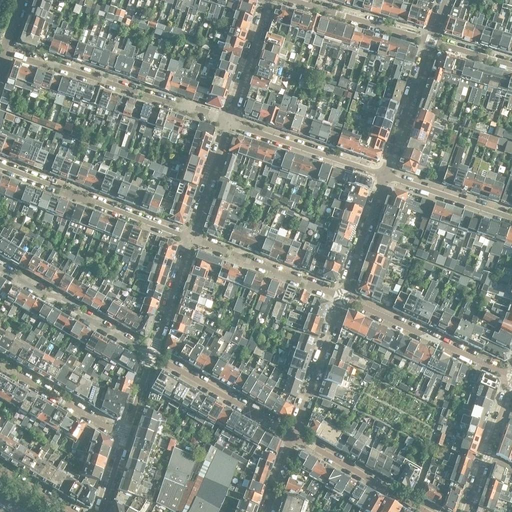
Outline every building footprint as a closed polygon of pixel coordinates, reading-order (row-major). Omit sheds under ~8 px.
[(34,0),(31,9),(48,14),(49,10),(62,15),(63,10),(34,0)] [(34,0),(63,10),(65,5),(57,3),(57,0),(34,0)] [(177,0),(175,10),(179,11),(183,0),(177,0)] [(191,0),(189,9),(192,10),(191,15),(195,16),(196,14),(196,12),(200,1),(200,0),(191,0)] [(200,0),(200,1),(196,12),(205,15),(208,4),(209,0),(200,0)] [(211,22),(217,0),(209,0),(208,4),(211,5),(206,21),(211,22)] [(217,0),(212,20),(216,22),(221,8),(224,9),(225,5),(226,0),(217,0)] [(236,9),(235,12),(252,17),(255,9),(238,4),(227,0),(226,0),(225,5),(236,9)] [(227,0),(238,4),(255,9),(257,3),(255,0),(227,0)] [(354,0),(352,8),(361,10),(363,0),(354,0)] [(363,0),(361,10),(370,13),(373,0),(363,0)] [(379,16),(383,0),(373,0),(370,13),(379,16)] [(383,0),(379,16),(388,18),(393,0),(383,0)] [(393,0),(388,18),(397,21),(403,0),(393,0)] [(403,0),(397,21),(406,24),(411,7),(407,5),(408,0),(403,0)] [(425,27),(430,12),(427,11),(425,11),(427,5),(428,0),(422,0),(422,3),(420,9),(415,26),(422,28),(425,27)] [(411,7),(406,24),(415,26),(420,9),(422,3),(417,1),(415,8),(411,7)] [(444,33),(446,35),(453,38),(459,21),(463,6),(460,5),(459,10),(453,8),(444,33)] [(117,8),(110,6),(108,14),(114,16),(117,8)] [(276,8),(271,23),(276,24),(273,30),(270,29),(269,30),(267,36),(277,39),(280,25),(286,9),(279,7),(276,8)] [(459,21),(453,38),(462,40),(467,25),(467,23),(463,22),(467,10),(462,8),(459,21)] [(31,9),(29,17),(52,25),(53,25),(54,26),(55,21),(47,18),(48,14),(31,9)] [(286,9),(280,25),(279,32),(287,35),(289,28),(294,11),(286,9)] [(294,11),(289,28),(287,35),(285,42),(289,43),(291,36),(292,36),(294,29),(298,31),(303,14),(294,11)] [(222,17),(233,20),(249,25),(252,17),(235,12),(234,16),(223,12),(222,17)] [(485,29),(480,46),(490,49),(495,31),(499,19),(500,15),(495,13),(492,23),(488,22),(486,29),(485,29)] [(303,14),(298,31),(301,32),(299,39),(304,40),(306,33),(311,17),(303,14)] [(476,27),(471,43),(480,46),(485,29),(481,27),(485,16),(480,15),(476,26),(476,27)] [(29,17),(26,25),(47,33),(50,24),(29,17)] [(231,26),(230,29),(247,34),(249,25),(233,20),(222,17),(220,22),(231,26)] [(311,17),(306,33),(303,44),(307,46),(311,34),(315,36),(315,35),(320,20),(315,18),(315,19),(314,19),(314,18),(311,17)] [(467,25),(462,40),(471,43),(476,27),(478,19),(475,18),(474,17),(471,26),(467,25)] [(495,31),(490,49),(499,51),(504,34),(500,33),(504,20),(499,19),(495,31)] [(320,20),(315,35),(319,36),(315,48),(317,48),(315,53),(319,54),(324,38),(329,22),(320,20)] [(329,22),(324,38),(319,54),(323,56),(326,47),(330,48),(332,41),(337,25),(329,22)] [(504,34),(499,51),(508,54),(511,40),(511,23),(508,22),(504,34)] [(50,49),(49,52),(57,55),(63,39),(68,24),(63,23),(58,37),(54,36),(53,39),(50,49)] [(26,25),(23,33),(45,41),(51,43),(53,39),(45,37),(47,33),(26,25)] [(337,25),(332,41),(330,48),(334,50),(332,58),(336,59),(341,43),(346,27),(337,25)] [(346,27),(341,43),(336,59),(340,61),(344,50),(348,51),(349,46),(354,30),(346,27)] [(83,29),(82,33),(73,60),(81,63),(89,42),(92,32),(83,29)] [(227,37),(244,43),(247,34),(230,29),(229,33),(217,29),(216,34),(227,37)] [(63,39),(57,55),(65,57),(72,37),(73,33),(66,30),(63,39)] [(354,30),(349,46),(348,51),(352,52),(347,69),(352,70),(356,56),(358,49),(363,32),(354,30)] [(72,37),(65,57),(73,60),(82,33),(77,32),(75,37),(72,37)] [(363,32),(358,49),(356,56),(365,58),(367,52),(373,35),(363,32)] [(23,33),(20,40),(22,43),(36,48),(38,45),(43,46),(45,41),(23,33)] [(226,42),(225,45),(241,51),(244,43),(227,37),(216,34),(214,38),(226,42)] [(373,35),(367,52),(367,53),(372,54),(368,66),(373,68),(375,61),(376,55),(377,55),(382,38),(373,35)] [(89,42),(81,63),(89,66),(94,49),(98,38),(93,36),(91,43),(89,42)] [(267,36),(264,45),(281,50),(292,53),(293,49),(282,45),(283,41),(277,39),(267,36)] [(94,49),(89,66),(97,68),(102,52),(99,51),(103,40),(99,38),(94,49)] [(390,40),(382,38),(377,55),(376,55),(375,61),(379,62),(377,70),(381,71),(385,58),(390,40)] [(118,57),(112,74),(121,76),(126,60),(132,41),(127,40),(123,52),(120,51),(118,57)] [(390,40),(385,58),(382,69),(387,70),(390,59),(394,60),(399,43),(390,40)] [(102,52),(97,68),(104,71),(110,55),(114,44),(109,42),(105,53),(102,52)] [(114,42),(110,55),(104,71),(112,74),(118,57),(120,51),(117,50),(119,44),(114,42)] [(223,51),(222,54),(238,60),(241,51),(225,45),(225,46),(218,43),(217,46),(219,47),(218,49),(223,51)] [(399,43),(394,60),(403,62),(408,45),(399,43)] [(281,50),(264,45),(261,53),(285,60),(286,57),(287,52),(281,50)] [(408,45),(403,62),(403,63),(400,73),(405,74),(406,71),(410,72),(412,65),(417,50),(416,48),(408,45)] [(149,46),(142,65),(137,82),(144,84),(150,68),(152,61),(149,60),(153,48),(149,46)] [(126,60),(121,76),(128,79),(134,63),(136,57),(133,56),(135,48),(131,47),(126,60)] [(158,71),(152,87),(160,89),(165,73),(163,72),(168,55),(164,53),(158,71)] [(285,60),(261,53),(259,61),(291,71),(293,67),(283,64),(285,60)] [(212,60),(219,62),(236,68),(238,60),(222,54),(220,58),(214,56),(212,60)] [(436,56),(431,71),(435,72),(433,80),(432,84),(438,86),(440,79),(442,74),(447,57),(439,55),(436,56)] [(134,63),(128,79),(137,82),(142,65),(144,60),(136,57),(134,63)] [(447,57),(442,74),(440,79),(449,81),(451,76),(455,59),(447,57)] [(150,68),(144,84),(152,87),(158,71),(162,59),(159,58),(158,61),(153,59),(150,68)] [(174,76),(169,92),(177,95),(182,79),(185,70),(182,69),(185,60),(180,59),(174,76)] [(455,59),(451,76),(449,83),(458,86),(465,62),(455,59)] [(211,69),(216,71),(233,76),(236,68),(219,62),(210,60),(208,64),(212,66),(211,69)] [(259,61),(256,69),(272,75),(280,77),(283,69),(259,61)] [(165,73),(160,89),(169,92),(174,76),(178,64),(174,62),(172,70),(171,69),(169,74),(165,73)] [(182,79),(177,95),(184,98),(196,64),(196,63),(193,62),(189,71),(185,70),(182,79)] [(474,65),(465,62),(458,86),(454,100),(459,102),(463,88),(467,89),(468,87),(474,65)] [(16,63),(14,63),(13,64),(10,71),(7,80),(5,86),(3,91),(4,92),(7,93),(11,94),(14,87),(21,65),(18,63),(16,63)] [(196,64),(184,98),(192,100),(197,87),(198,84),(195,83),(200,66),(196,64)] [(21,65),(14,87),(22,90),(23,88),(24,84),(30,67),(21,65)] [(484,68),(474,65),(468,87),(472,88),(468,103),(472,104),(478,85),(484,68)] [(30,67),(24,84),(23,88),(26,89),(24,95),(29,97),(32,86),(38,70),(30,67)] [(484,68),(478,85),(472,104),(477,106),(482,91),(486,92),(488,88),(493,70),(484,68)] [(256,69),(253,78),(270,83),(278,86),(280,82),(271,79),(272,75),(256,69)] [(38,70),(32,86),(29,97),(37,100),(40,89),(46,73),(38,70)] [(493,70),(488,88),(492,89),(486,109),(491,110),(497,90),(502,73),(493,70)] [(201,75),(213,79),(230,84),(233,76),(216,71),(215,75),(210,73),(209,76),(206,75),(206,73),(202,71),(201,75)] [(46,73),(40,89),(37,100),(44,102),(48,92),(53,75),(46,73)] [(502,73),(497,90),(491,110),(495,112),(500,96),(505,98),(506,93),(507,93),(511,76),(502,73)] [(53,75),(48,92),(46,98),(54,101),(57,95),(62,78),(53,75)] [(212,85),(211,87),(227,92),(230,84),(213,79),(201,75),(200,78),(206,80),(205,83),(212,85)] [(62,78),(57,95),(54,104),(62,106),(65,97),(70,81),(62,78)] [(250,87),(258,90),(266,92),(268,88),(280,92),(282,87),(270,83),(253,78),(250,87)] [(70,81),(65,97),(62,107),(69,110),(73,99),(78,84),(70,81)] [(397,82),(393,93),(401,96),(405,85),(397,82)] [(427,82),(422,97),(430,100),(432,95),(435,96),(438,86),(432,84),(430,83),(427,82)] [(78,84),(73,99),(71,106),(75,107),(73,113),(77,115),(81,103),(86,86),(78,84)] [(322,92),(332,95),(334,88),(324,85),(322,92)] [(86,86),(81,103),(76,116),(81,118),(84,109),(88,110),(95,89),(86,86)] [(196,92),(208,96),(224,101),(227,92),(211,87),(209,91),(197,87),(196,92)] [(250,87),(246,100),(241,114),(243,117),(249,119),(254,103),(258,90),(250,87)] [(394,90),(386,87),(382,100),(390,103),(394,90)] [(332,94),(341,97),(343,91),(334,88),(332,94)] [(102,92),(95,89),(88,110),(91,111),(88,120),(92,122),(96,112),(97,108),(102,92)] [(366,89),(364,95),(373,98),(375,91),(366,89)] [(102,92),(97,108),(96,112),(104,115),(105,110),(111,94),(102,92)] [(206,101),(205,104),(219,109),(222,108),(224,101),(208,96),(196,92),(192,100),(197,102),(198,98),(206,101)] [(262,106),(257,122),(265,124),(270,108),(272,101),(275,95),(270,93),(265,107),(262,106)] [(393,93),(390,103),(398,106),(401,96),(393,93)] [(111,94),(105,110),(104,115),(108,116),(106,121),(110,123),(114,113),(119,97),(111,94)] [(254,103),(249,119),(257,122),(262,106),(265,99),(257,96),(254,103)] [(119,97),(114,113),(110,123),(108,129),(112,130),(114,123),(113,121),(114,119),(116,120),(118,115),(122,116),(127,100),(119,97)] [(279,111),(274,127),(281,130),(287,114),(292,99),(284,97),(279,111)] [(422,97),(417,112),(428,116),(429,115),(432,105),(429,104),(430,100),(422,97)] [(127,100),(122,116),(119,124),(127,127),(130,119),(135,103),(127,100)] [(361,104),(377,109),(395,115),(398,106),(390,103),(381,100),(379,105),(362,100),(361,104)] [(270,108),(265,124),(274,127),(279,111),(275,110),(277,105),(274,104),(275,102),(272,101),(270,108)] [(135,103),(130,119),(125,132),(131,134),(135,120),(138,121),(143,105),(135,103)] [(143,105),(138,121),(142,123),(139,133),(143,134),(146,124),(152,108),(143,105)] [(287,114),(281,130),(290,133),(295,117),(298,108),(290,105),(287,114)] [(376,114),(374,119),(391,125),(395,115),(377,109),(364,105),(362,110),(376,114)] [(295,117),(290,133),(298,135),(305,114),(307,108),(302,106),(298,118),(295,117)] [(152,108),(146,124),(144,131),(152,134),(154,127),(160,111),(152,108)] [(337,108),(330,128),(325,145),(334,148),(336,144),(342,126),(337,125),(342,109),(337,108)] [(322,125),(316,142),(325,145),(330,128),(336,111),(331,109),(326,126),(322,125)] [(433,109),(430,115),(437,118),(440,111),(433,109)] [(312,122),(307,139),(316,142),(322,125),(317,123),(321,112),(316,110),(312,122)] [(160,111),(154,127),(152,134),(160,137),(162,130),(168,114),(160,111)] [(305,114),(298,135),(307,139),(312,122),(315,112),(311,111),(309,115),(305,114)] [(417,112),(414,122),(431,128),(442,132),(443,128),(438,126),(439,125),(432,123),(434,117),(429,115),(428,116),(417,112)] [(15,117),(6,114),(4,120),(13,123),(15,117)] [(168,114),(162,130),(160,137),(168,140),(171,132),(176,116),(168,114)] [(176,116),(171,132),(167,143),(175,145),(179,135),(182,127),(185,119),(176,116)] [(457,125),(458,119),(450,116),(448,122),(457,125)] [(185,119),(182,127),(196,132),(212,137),(214,131),(212,128),(185,119)] [(358,124),(371,128),(388,134),(391,125),(374,119),(372,124),(360,119),(359,120),(358,124)] [(56,125),(47,122),(46,127),(54,130),(55,125),(56,125)] [(414,122),(410,132),(427,137),(432,139),(434,133),(441,136),(442,132),(431,128),(414,122)] [(39,126),(31,123),(29,128),(35,131),(34,133),(36,134),(37,131),(39,126)] [(486,127),(477,124),(475,130),(485,133),(486,127)] [(7,139),(0,155),(8,158),(17,137),(21,127),(16,125),(12,135),(8,134),(7,139)] [(369,133),(368,137),(385,143),(388,134),(371,128),(364,126),(362,131),(369,133)] [(17,137),(8,158),(17,162),(23,145),(19,144),(21,139),(24,129),(21,127),(17,137)] [(194,137),(193,140),(209,146),(212,137),(196,132),(182,127),(179,135),(187,138),(188,135),(194,137)] [(505,130),(496,128),(494,136),(502,138),(505,130)] [(337,146),(336,148),(345,151),(352,132),(345,130),(344,134),(341,133),(337,146)] [(31,149),(25,165),(33,168),(39,152),(36,150),(40,141),(41,137),(39,137),(41,133),(38,132),(35,138),(31,149)] [(352,132),(345,151),(354,155),(361,135),(352,132)] [(410,132),(407,140),(431,149),(434,150),(436,145),(430,143),(432,139),(427,137),(410,132)] [(511,134),(505,132),(503,138),(511,141),(511,139),(511,134)] [(480,133),(476,146),(485,149),(485,148),(489,136),(480,133)] [(23,145),(17,162),(25,165),(31,149),(35,138),(30,136),(26,147),(23,145)] [(70,144),(72,139),(64,136),(62,141),(70,144)] [(229,152),(231,152),(231,153),(237,155),(243,138),(236,136),(234,138),(229,152)] [(489,136),(485,148),(495,151),(497,145),(498,139),(489,136)] [(367,146),(366,148),(382,153),(385,143),(368,137),(367,138),(368,139),(365,145),(367,146)] [(243,138),(237,155),(236,159),(234,165),(232,172),(236,174),(242,156),(245,158),(251,141),(243,138)] [(176,144),(190,149),(206,154),(209,146),(193,140),(192,144),(178,139),(176,144)] [(507,142),(498,139),(497,145),(505,148),(507,142)] [(407,140),(404,150),(421,156),(428,158),(431,149),(407,140)] [(251,141),(245,158),(249,159),(243,176),(248,178),(254,161),(259,144),(251,141)] [(48,155),(42,171),(50,174),(56,158),(52,157),(57,145),(52,143),(51,147),(48,155)] [(259,144),(254,161),(248,178),(253,179),(259,162),(262,163),(263,163),(268,147),(259,144)] [(39,152),(33,168),(42,171),(48,155),(51,147),(46,145),(43,153),(39,152)] [(358,145),(354,155),(376,162),(379,160),(382,153),(366,148),(358,145)] [(120,148),(112,146),(109,154),(114,155),(117,156),(120,148)] [(189,154),(187,157),(204,163),(206,154),(190,149),(183,146),(181,151),(189,154)] [(268,147),(263,163),(266,164),(262,175),(267,177),(271,166),(276,150),(268,147)] [(64,161),(58,177),(66,181),(72,164),(69,163),(72,156),(71,156),(73,150),(69,148),(64,161)] [(56,158),(50,174),(58,177),(64,161),(68,150),(66,149),(63,150),(59,159),(56,158)] [(128,153),(120,150),(118,157),(125,159),(128,153)] [(271,166),(270,166),(269,172),(274,173),(271,182),(275,184),(279,170),(285,153),(276,150),(271,166)] [(404,150),(401,160),(418,165),(429,169),(429,166),(427,166),(428,163),(426,163),(428,158),(421,156),(404,150)] [(136,156),(128,153),(125,159),(125,160),(133,163),(135,158),(136,156)] [(285,153),(279,170),(275,184),(280,185),(284,171),(288,173),(294,156),(285,153)] [(448,167),(442,184),(452,188),(458,170),(463,154),(458,153),(453,168),(448,167)] [(458,170),(452,188),(461,191),(467,173),(462,172),(467,156),(463,154),(458,170)] [(294,186),(303,159),(294,156),(288,173),(293,174),(290,184),(294,186)] [(171,161),(185,166),(201,171),(204,163),(187,157),(186,160),(182,159),(181,161),(171,158),(171,161)] [(220,179),(220,180),(228,182),(234,165),(236,159),(230,157),(228,157),(226,162),(220,179)] [(84,159),(82,164),(75,184),(83,187),(89,171),(91,166),(87,164),(88,160),(84,159)] [(312,162),(303,159),(294,186),(301,188),(302,184),(304,185),(307,179),(312,162)] [(467,173),(461,191),(470,194),(476,176),(481,161),(476,159),(471,174),(467,173)] [(401,160),(398,167),(400,170),(415,175),(418,176),(420,171),(427,174),(429,169),(418,165),(401,160)] [(74,161),(72,164),(66,181),(75,184),(82,164),(74,161)] [(321,165),(312,162),(307,179),(311,180),(308,189),(312,191),(313,189),(315,182),(321,165)] [(442,162),(441,162),(438,172),(443,174),(446,164),(442,162)] [(476,176),(470,194),(479,197),(485,179),(481,178),(485,163),(481,162),(476,176)] [(178,172),(182,173),(199,179),(201,171),(185,166),(175,163),(175,165),(180,166),(178,172)] [(89,171),(83,187),(91,190),(97,174),(100,167),(97,166),(95,165),(94,167),(91,166),(89,171)] [(97,174),(91,190),(100,193),(106,177),(108,172),(104,170),(105,167),(101,165),(97,174)] [(325,185),(330,172),(331,168),(321,165),(315,182),(313,189),(312,191),(310,198),(315,200),(320,184),(325,185)] [(336,180),(351,185),(368,191),(371,183),(370,181),(333,169),(330,178),(336,180)] [(122,183),(116,199),(124,203),(130,186),(127,185),(132,172),(127,170),(122,183)] [(438,172),(434,181),(440,183),(443,174),(438,172)] [(488,172),(485,179),(479,197),(489,200),(494,182),(497,175),(488,172)] [(106,177),(100,193),(108,196),(116,175),(111,173),(109,178),(106,177)] [(116,173),(116,175),(108,196),(116,199),(122,183),(123,178),(119,176),(120,174),(119,174),(116,173)] [(175,180),(179,182),(180,182),(196,187),(199,179),(182,173),(181,177),(177,176),(175,180)] [(489,200),(498,203),(502,191),(504,186),(506,179),(496,176),(494,182),(489,200)] [(2,177),(0,183),(0,197),(1,195),(4,197),(10,181),(2,177)] [(130,186),(124,203),(132,206),(138,189),(141,180),(137,178),(135,183),(132,182),(130,186)] [(138,189),(132,206),(140,209),(148,188),(144,186),(145,184),(143,184),(145,180),(142,179),(138,189)] [(220,180),(216,191),(233,197),(244,201),(246,196),(234,193),(235,189),(235,188),(236,184),(229,182),(228,182),(220,180)] [(10,181),(4,197),(2,202),(6,204),(4,210),(8,211),(13,200),(19,184),(10,181)] [(165,191),(176,195),(192,200),(196,187),(180,182),(177,189),(166,186),(165,191)] [(350,190),(348,194),(365,200),(368,191),(351,185),(344,183),(342,187),(350,190)] [(19,184),(13,200),(8,211),(13,213),(17,202),(21,203),(27,187),(19,184)] [(156,189),(148,212),(156,215),(160,205),(163,196),(164,194),(165,190),(157,186),(156,189)] [(263,189),(255,186),(253,190),(258,194),(258,195),(260,196),(262,191),(263,189)] [(506,186),(504,192),(501,203),(507,205),(510,206),(511,207),(511,188),(509,188),(506,186)] [(27,187),(21,203),(20,206),(24,207),(20,215),(25,217),(29,206),(35,190),(27,187)] [(148,188),(140,209),(148,212),(156,189),(152,187),(151,189),(148,188)] [(256,200),(258,194),(253,190),(250,189),(247,197),(256,200)] [(390,190),(387,198),(404,204),(411,206),(413,201),(406,199),(407,197),(406,197),(408,194),(393,189),(390,190)] [(29,206),(25,217),(30,219),(32,213),(36,215),(38,209),(44,193),(35,190),(29,206)] [(216,191),(213,200),(230,205),(231,202),(243,206),(244,201),(233,197),(216,191)] [(271,194),(262,191),(260,196),(264,199),(268,200),(270,197),(271,194)] [(36,221),(41,223),(46,212),(52,197),(44,193),(38,209),(37,212),(39,213),(36,221)] [(174,199),(173,203),(189,208),(192,200),(176,195),(169,193),(168,197),(174,199)] [(280,197),(271,193),(271,194),(270,197),(279,202),(280,197)] [(337,200),(345,203),(362,209),(365,200),(348,194),(347,199),(338,196),(337,200)] [(258,195),(256,200),(255,201),(262,204),(264,199),(258,195)] [(52,197),(46,212),(42,222),(46,224),(49,217),(53,219),(54,216),(60,200),(52,197)] [(387,198),(384,207),(401,213),(406,215),(408,210),(424,215),(425,211),(411,206),(404,204),(387,198)] [(422,198),(418,208),(419,208),(429,212),(432,204),(432,202),(422,198)] [(272,202),(268,200),(264,199),(262,204),(270,208),(272,202)] [(60,200),(54,216),(53,218),(56,219),(55,224),(59,225),(68,203),(60,200)] [(213,200),(211,208),(227,213),(238,217),(240,213),(229,209),(230,205),(213,200)] [(331,208),(341,212),(359,218),(362,209),(345,203),(334,200),(331,208)] [(298,205),(289,201),(287,206),(287,207),(295,210),(298,205)] [(281,207),(272,202),(270,208),(279,212),(281,207)] [(68,203),(59,225),(59,226),(64,228),(67,221),(70,222),(76,206),(68,203)] [(165,209),(170,211),(186,217),(189,208),(173,203),(171,207),(166,205),(165,207),(165,209)] [(435,203),(430,220),(428,225),(432,226),(426,243),(431,245),(439,223),(445,206),(435,203)] [(160,205),(156,215),(162,217),(163,214),(165,207),(160,205)] [(323,215),(324,211),(326,207),(320,205),(317,213),(318,214),(323,215)] [(76,206),(70,222),(68,227),(73,229),(72,233),(75,234),(79,225),(85,209),(76,206)] [(445,206),(439,223),(437,229),(446,233),(454,209),(445,206)] [(384,207),(381,216),(398,223),(404,225),(406,220),(400,218),(401,213),(384,207)] [(211,208),(208,215),(225,221),(227,213),(211,208)] [(85,209),(79,225),(75,234),(80,236),(81,234),(84,235),(93,213),(85,209)] [(168,216),(167,219),(167,220),(182,225),(182,226),(184,225),(184,224),(186,217),(170,211),(165,209),(163,214),(168,216)] [(331,219),(338,221),(356,227),(359,218),(341,212),(334,209),(331,219)] [(454,209),(448,226),(446,233),(455,235),(457,229),(463,212),(454,209)] [(463,212),(457,229),(452,244),(457,246),(459,240),(463,241),(467,232),(473,215),(463,212)] [(101,216),(93,213),(84,235),(92,238),(101,216)] [(223,225),(225,221),(208,215),(205,224),(222,229),(232,233),(234,226),(235,227),(235,225),(230,223),(229,227),(223,225)] [(473,215),(467,232),(471,234),(466,248),(471,250),(471,249),(476,235),(482,219),(473,215)] [(109,219),(101,216),(92,238),(101,241),(109,219)] [(381,216),(377,226),(395,232),(396,227),(403,229),(404,225),(398,223),(381,216)] [(11,227),(13,223),(6,219),(4,223),(11,227)] [(117,222),(109,219),(101,241),(109,244),(111,238),(117,222)] [(352,236),(356,227),(338,221),(331,219),(329,225),(325,227),(324,230),(333,235),(334,236),(342,240),(342,241),(349,245),(352,236)] [(482,219),(476,235),(471,249),(475,250),(480,237),(485,239),(491,222),(482,219)] [(302,220),(299,225),(306,228),(309,223),(302,220)] [(117,222),(111,238),(109,244),(113,246),(111,251),(115,253),(115,252),(117,247),(125,225),(117,222)] [(232,233),(228,243),(237,246),(245,225),(245,223),(243,222),(242,224),(240,223),(238,228),(235,227),(234,226),(232,233)] [(491,222),(485,239),(489,240),(485,252),(489,254),(494,241),(500,225),(491,222)] [(251,233),(245,250),(252,252),(259,236),(263,225),(258,223),(255,230),(253,229),(251,233)] [(316,227),(317,226),(309,223),(306,228),(307,228),(314,232),(316,227)] [(222,229),(205,224),(205,226),(203,232),(204,233),(204,234),(219,239),(220,236),(220,235),(226,237),(226,238),(225,241),(228,243),(232,233),(222,229)] [(125,225),(117,247),(119,248),(119,246),(125,249),(127,244),(133,228),(125,225)] [(245,225),(237,246),(245,250),(251,233),(247,231),(249,227),(245,225)] [(500,225),(494,241),(489,254),(498,257),(504,242),(509,228),(500,225)] [(259,236),(252,252),(260,255),(266,239),(270,229),(262,226),(259,236)] [(377,226),(374,235),(391,241),(404,245),(405,241),(393,236),(395,232),(377,226)] [(279,231),(271,227),(260,255),(268,258),(279,231)] [(323,230),(316,227),(314,232),(314,233),(321,236),(323,230)] [(9,228),(5,235),(0,243),(0,255),(2,257),(10,244),(6,241),(9,237),(13,230),(9,228)] [(133,228),(127,244),(130,245),(126,258),(130,260),(135,247),(142,231),(133,228)] [(511,228),(509,228),(504,242),(503,246),(510,248),(511,245),(511,242),(511,228)] [(142,231),(135,247),(130,261),(134,263),(137,255),(140,256),(141,257),(142,253),(143,250),(148,237),(149,234),(142,231)] [(277,235),(268,258),(276,261),(282,245),(285,238),(277,235)] [(374,235),(371,245),(388,251),(404,256),(408,257),(410,253),(390,246),(391,241),(374,235)] [(319,240),(331,245),(347,250),(349,245),(342,241),(342,240),(334,236),(333,241),(321,236),(319,240)] [(24,237),(10,261),(18,266),(26,253),(22,250),(26,244),(30,246),(32,242),(24,237)] [(154,247),(158,248),(174,253),(177,246),(176,244),(157,237),(154,247)] [(282,245),(276,261),(283,264),(290,248),(292,241),(285,238),(282,245)] [(12,240),(10,244),(2,257),(10,261),(20,244),(12,240)] [(317,248),(329,252),(345,258),(347,250),(331,245),(319,240),(318,244),(319,244),(317,248)] [(290,248),(283,264),(292,267),(298,251),(300,244),(292,241),(290,248)] [(26,253),(18,266),(26,270),(33,257),(41,244),(37,242),(29,255),(26,253)] [(298,251),(292,267),(300,270),(305,254),(309,246),(309,245),(305,243),(301,252),(298,251)] [(33,257),(26,270),(34,275),(42,262),(37,259),(45,246),(41,244),(33,257)] [(371,245),(367,254),(385,260),(387,255),(403,260),(404,256),(388,251),(371,245)] [(156,253),(155,257),(172,262),(174,253),(158,248),(151,246),(149,251),(156,253)] [(305,254),(300,270),(308,273),(309,271),(311,263),(314,256),(314,255),(315,253),(315,252),(316,249),(309,246),(305,254)] [(327,258),(326,261),(342,267),(345,258),(329,252),(317,248),(315,252),(315,253),(327,258)] [(66,258),(68,251),(62,249),(59,255),(66,258)] [(42,262),(34,275),(42,280),(49,266),(57,253),(53,251),(45,264),(42,262)] [(428,255),(417,251),(415,257),(426,261),(426,260),(428,255)] [(438,254),(429,251),(428,255),(426,260),(435,264),(438,255),(438,254)] [(193,261),(216,268),(220,270),(223,262),(198,252),(196,253),(193,261)] [(367,254),(364,263),(382,269),(396,274),(397,270),(383,265),(385,260),(367,254)] [(443,257),(438,255),(435,264),(444,267),(446,261),(447,258),(443,257)] [(84,260),(76,256),(73,263),(81,267),(84,260)] [(169,271),(172,262),(155,257),(152,265),(169,271)] [(423,262),(414,259),(411,266),(420,270),(423,262)] [(57,271),(50,284),(57,289),(65,276),(73,262),(69,260),(61,273),(57,271)] [(151,269),(149,273),(166,279),(169,271),(152,265),(139,261),(137,265),(151,269)] [(193,261),(191,268),(207,273),(207,274),(208,274),(208,271),(213,272),(214,270),(216,270),(216,268),(193,261)] [(326,261),(323,269),(339,275),(342,267),(326,261)] [(452,270),(454,264),(446,261),(444,267),(452,270)] [(49,266),(42,280),(50,284),(57,271),(60,266),(52,262),(49,266)] [(223,262),(220,270),(217,279),(215,285),(220,287),(222,281),(226,282),(232,266),(223,262)] [(364,263),(361,272),(383,280),(386,271),(382,269),(364,263)] [(433,267),(424,263),(422,267),(431,271),(433,267)] [(65,276),(57,289),(65,293),(73,280),(70,278),(77,267),(72,264),(65,276)] [(455,265),(452,271),(461,275),(464,269),(455,265)] [(96,275),(99,268),(94,266),(90,272),(96,275)] [(232,266),(226,282),(229,283),(223,297),(228,299),(229,297),(234,285),(240,269),(232,266)] [(462,275),(471,279),(473,273),(474,270),(466,267),(462,275)] [(188,276),(205,281),(212,284),(213,280),(210,279),(211,278),(206,277),(207,274),(207,273),(191,268),(188,276)] [(240,269),(234,285),(229,297),(232,298),(235,293),(238,287),(242,288),(248,272),(240,269)] [(321,275),(320,277),(320,278),(334,283),(336,282),(339,275),(323,269),(321,275)] [(511,271),(511,272),(503,269),(501,274),(510,277),(511,277),(511,271)] [(73,280),(65,293),(74,298),(81,285),(88,272),(84,270),(77,282),(73,280)] [(451,274),(443,270),(440,276),(448,280),(451,274)] [(81,285),(74,298),(81,302),(89,289),(91,285),(87,283),(92,274),(88,272),(81,285)] [(248,272),(242,288),(244,289),(241,299),(246,301),(250,291),(256,275),(248,272)] [(361,272),(358,282),(375,288),(380,289),(382,290),(382,289),(389,292),(390,288),(381,285),(383,280),(361,272)] [(483,275),(480,283),(488,286),(491,279),(492,275),(484,272),(483,275)] [(149,273),(148,277),(149,278),(140,275),(138,280),(148,283),(163,288),(166,279),(149,273)] [(460,277),(451,273),(448,280),(457,284),(460,277)] [(482,276),(473,273),(471,279),(480,283),(482,276)] [(256,275),(250,291),(246,300),(250,301),(254,293),(258,295),(264,278),(256,275)] [(188,276),(186,284),(202,289),(203,286),(214,290),(215,285),(205,281),(188,276)] [(97,311),(105,298),(100,296),(107,284),(110,286),(111,287),(112,285),(111,285),(113,281),(106,277),(103,283),(99,290),(97,294),(89,307),(97,311)] [(466,286),(469,281),(461,277),(458,282),(466,286)] [(264,278),(258,295),(260,296),(258,302),(255,310),(260,311),(263,304),(263,302),(264,302),(272,281),(264,278)] [(272,281),(264,302),(259,312),(264,313),(268,304),(270,299),(273,300),(280,284),(272,281)] [(417,302),(409,318),(418,322),(426,306),(433,290),(436,284),(431,281),(424,298),(420,296),(417,302)] [(5,282),(0,291),(0,300),(2,298),(6,300),(13,286),(5,282)] [(143,289),(146,291),(161,295),(163,288),(148,283),(145,282),(143,289)] [(358,282),(356,287),(355,291),(355,293),(379,303),(382,295),(373,292),(374,292),(375,288),(358,282)] [(186,284),(183,291),(200,297),(210,300),(211,296),(201,293),(202,289),(186,284)] [(280,284),(273,300),(276,301),(271,316),(275,318),(281,303),(287,287),(280,284)] [(488,287),(483,284),(480,291),(486,293),(488,287)] [(89,289),(81,302),(89,307),(97,294),(99,290),(91,285),(89,289)] [(13,286),(6,300),(3,304),(11,308),(14,305),(21,291),(13,286)] [(145,295),(144,298),(158,303),(161,295),(146,291),(133,286),(131,290),(145,295)] [(287,287),(281,303),(275,318),(275,320),(279,322),(286,305),(290,306),(291,305),(296,290),(287,287)] [(488,288),(487,292),(510,301),(509,304),(511,305),(511,295),(511,296),(505,293),(497,290),(496,291),(488,288)] [(393,307),(392,310),(401,314),(411,291),(407,289),(404,295),(400,293),(393,307)] [(296,290),(291,305),(296,307),(295,310),(300,312),(303,305),(305,306),(308,295),(296,290)] [(433,290),(426,306),(418,322),(427,326),(434,310),(437,305),(432,303),(437,292),(433,290)] [(21,291),(14,305),(7,317),(11,319),(18,307),(22,309),(29,296),(21,291)] [(183,291),(181,299),(197,305),(204,307),(205,303),(211,304),(212,301),(200,297),(183,291)] [(411,291),(401,314),(409,318),(420,295),(411,291)] [(113,303),(115,299),(116,297),(108,292),(105,298),(97,311),(105,316),(113,303)] [(29,296),(22,309),(26,312),(21,319),(25,322),(29,314),(37,300),(29,296)] [(125,300),(142,305),(156,310),(158,303),(144,298),(143,302),(127,296),(125,300)] [(300,312),(308,315),(323,320),(329,305),(327,302),(314,297),(311,307),(306,305),(305,306),(303,305),(300,312)] [(490,299),(485,297),(482,304),(487,306),(490,299)] [(113,303),(105,316),(113,320),(120,307),(123,303),(115,299),(113,303)] [(181,299),(178,308),(192,313),(194,313),(204,316),(205,312),(203,312),(204,307),(197,305),(181,299)] [(37,300),(29,314),(30,314),(22,326),(30,331),(32,328),(28,325),(33,316),(37,318),(39,315),(45,305),(37,300)] [(434,310),(427,326),(435,330),(443,314),(445,309),(447,305),(449,302),(445,300),(443,303),(441,307),(437,305),(434,310)] [(140,310),(139,313),(146,315),(154,317),(156,310),(142,305),(129,301),(127,306),(131,308),(131,307),(140,310)] [(120,307),(113,320),(121,325),(128,312),(130,308),(127,306),(123,303),(120,307)] [(492,308),(506,313),(511,314),(511,305),(509,304),(507,309),(493,304),(492,308)] [(39,315),(37,318),(41,320),(37,329),(41,331),(45,323),(53,309),(45,305),(39,315)] [(178,308),(175,315),(190,320),(202,325),(203,325),(215,333),(218,328),(214,325),(216,321),(206,317),(192,313),(178,308)] [(499,319),(503,322),(511,324),(511,314),(506,313),(492,308),(491,310),(496,312),(496,314),(500,316),(499,319)] [(53,309),(45,323),(41,331),(45,333),(49,325),(53,327),(61,314),(53,309)] [(443,314),(435,330),(444,334),(452,318),(454,313),(445,309),(443,314)] [(452,318),(444,334),(453,338),(460,322),(465,311),(461,309),(456,320),(452,318)] [(348,311),(339,334),(342,336),(341,337),(345,339),(346,338),(349,332),(357,315),(350,311),(348,311)] [(460,322),(453,338),(460,341),(467,345),(468,345),(472,334),(474,328),(477,320),(472,317),(470,322),(472,323),(470,326),(466,324),(471,313),(465,311),(460,322)] [(481,311),(477,320),(486,324),(495,329),(497,324),(501,326),(499,331),(511,337),(511,324),(503,322),(499,320),(481,311)] [(128,312),(121,325),(128,329),(136,316),(128,312)] [(289,317),(305,323),(320,329),(323,320),(308,315),(307,318),(290,312),(289,317)] [(61,314),(53,327),(57,330),(50,343),(54,345),(61,332),(69,318),(61,314)] [(146,315),(143,320),(136,333),(144,338),(147,338),(154,317),(146,315)] [(173,323),(195,331),(201,332),(203,325),(192,321),(190,320),(175,315),(173,323)] [(357,315),(349,332),(346,338),(349,339),(346,347),(350,349),(356,336),(364,319),(357,315)] [(136,316),(128,329),(136,333),(143,320),(136,316)] [(304,327),(302,331),(318,337),(320,329),(305,323),(289,317),(287,321),(304,327)] [(69,318),(61,332),(54,345),(57,347),(65,334),(69,336),(77,323),(69,318)] [(364,319),(356,336),(350,349),(354,351),(361,338),(364,339),(372,323),(364,319)] [(474,328),(472,334),(480,338),(485,341),(509,352),(511,342),(511,337),(499,331),(495,329),(493,333),(484,329),(486,324),(477,320),(474,328)] [(77,323),(69,336),(73,339),(66,352),(69,354),(77,341),(85,327),(77,323)] [(170,331),(182,335),(184,336),(184,335),(190,337),(192,332),(195,333),(195,331),(173,323),(170,331)] [(372,323),(364,339),(361,345),(365,347),(361,355),(365,356),(372,343),(380,326),(372,323)] [(380,326),(372,343),(365,356),(369,359),(376,345),(379,347),(387,330),(380,326)] [(85,327),(77,341),(69,354),(73,356),(81,343),(85,345),(93,332),(85,327)] [(6,334),(0,344),(0,353),(6,357),(16,339),(15,339),(10,336),(13,331),(9,329),(6,334)] [(243,334),(238,332),(235,330),(230,341),(238,345),(243,334)] [(387,330),(379,347),(387,350),(395,334),(387,330)] [(182,335),(170,331),(164,348),(165,350),(171,354),(179,341),(182,335)] [(26,345),(16,362),(26,368),(36,351),(34,350),(30,347),(37,335),(32,332),(25,344),(26,345)] [(222,336),(222,337),(220,339),(228,344),(230,341),(233,335),(226,332),(223,337),(222,336)] [(16,339),(6,357),(16,362),(26,345),(25,344),(18,341),(22,336),(18,333),(15,339),(16,339)] [(84,350),(88,352),(78,369),(83,371),(92,355),(102,338),(94,333),(84,350)] [(286,339),(297,343),(313,349),(316,341),(295,334),(295,336),(288,333),(286,339)] [(395,333),(395,334),(387,350),(381,364),(385,366),(391,352),(395,354),(403,337),(395,333)] [(472,334),(468,345),(481,351),(503,362),(506,360),(509,352),(485,341),(480,338),(472,334)] [(179,341),(171,354),(179,358),(186,345),(188,342),(184,340),(186,336),(182,335),(179,341)] [(36,351),(26,368),(36,374),(46,356),(44,355),(38,352),(45,340),(43,339),(41,337),(34,350),(36,351)] [(403,337),(395,354),(393,358),(400,362),(403,357),(411,340),(403,337)] [(83,371),(87,373),(96,357),(100,359),(110,342),(102,338),(92,355),(83,371)] [(196,346),(186,362),(194,367),(203,350),(204,348),(200,346),(204,340),(201,338),(196,346)] [(203,350),(194,367),(201,371),(219,340),(215,338),(207,352),(203,350)] [(241,338),(238,345),(246,348),(249,341),(241,338)] [(290,350),(295,351),(310,357),(313,349),(297,343),(288,340),(286,345),(291,346),(290,350)] [(411,340),(403,357),(396,371),(400,373),(407,359),(410,361),(418,344),(411,340)] [(253,352),(256,346),(256,344),(249,341),(246,348),(245,349),(253,352)] [(110,342),(100,359),(98,363),(105,368),(108,364),(118,347),(110,342)] [(186,345),(179,358),(186,362),(196,346),(188,342),(186,345)] [(217,343),(201,371),(210,376),(220,360),(221,358),(215,355),(221,345),(217,343)] [(220,360),(210,376),(217,380),(227,364),(231,356),(237,345),(234,343),(222,361),(220,360)] [(336,344),(333,352),(366,367),(367,365),(358,361),(359,359),(351,355),(353,352),(339,345),(339,346),(336,344)] [(418,344),(410,361),(407,367),(411,369),(411,371),(415,372),(418,365),(426,348),(418,344)] [(263,350),(256,346),(253,352),(252,354),(260,358),(263,350)] [(118,347),(108,364),(102,374),(106,376),(112,366),(116,368),(117,365),(125,351),(118,347)] [(426,348),(418,365),(415,372),(414,375),(418,376),(422,367),(426,368),(427,367),(434,351),(426,348)] [(55,362),(45,379),(54,384),(64,368),(64,367),(57,363),(64,351),(60,349),(53,361),(55,362)] [(46,356),(36,374),(45,379),(55,362),(53,361),(48,357),(51,352),(47,350),(44,355),(46,356)] [(280,356),(292,360),(307,365),(310,357),(295,351),(290,350),(289,354),(282,351),(280,356)] [(125,351),(117,365),(121,367),(116,374),(119,375),(120,373),(121,374),(124,369),(132,355),(125,351)] [(434,351),(427,367),(430,369),(423,385),(426,387),(434,371),(441,355),(434,351)] [(273,355),(267,352),(263,359),(270,362),(273,355)] [(333,352),(331,359),(348,366),(348,364),(364,371),(366,367),(333,352)] [(275,354),(272,361),(272,362),(277,364),(280,355),(275,354)] [(132,355),(124,369),(129,372),(125,377),(133,381),(140,362),(139,359),(132,355)] [(441,355),(434,371),(422,397),(426,399),(436,380),(441,382),(443,376),(450,359),(441,355)] [(64,368),(54,384),(64,390),(73,373),(70,371),(76,360),(70,356),(64,368)] [(227,364),(217,380),(225,385),(234,368),(231,366),(235,358),(231,356),(227,364)] [(284,366),(285,366),(289,368),(305,373),(307,365),(292,360),(287,358),(284,366)] [(331,359),(328,367),(345,373),(352,376),(354,369),(348,366),(331,359)] [(450,359),(443,376),(441,382),(447,384),(444,390),(447,391),(450,385),(452,379),(457,363),(457,362),(450,359)] [(234,368),(225,385),(232,389),(241,373),(246,365),(242,363),(238,370),(234,368)] [(377,371),(379,366),(373,363),(371,368),(376,371),(377,371)] [(452,379),(450,385),(453,387),(455,382),(461,364),(457,363),(452,379)] [(470,368),(461,364),(457,377),(462,379),(465,381),(470,368)] [(281,376),(285,377),(287,378),(301,383),(305,373),(289,368),(285,366),(283,371),(281,376)] [(241,373),(232,389),(240,393),(249,378),(252,372),(254,369),(250,367),(248,370),(244,368),(241,373)] [(328,367),(325,375),(343,381),(350,384),(353,376),(345,373),(328,367)] [(76,368),(73,373),(64,390),(73,395),(83,378),(80,377),(83,371),(78,369),(76,368)] [(167,388),(173,378),(159,371),(157,372),(154,380),(167,388)] [(249,378),(240,393),(247,398),(256,382),(260,376),(252,372),(249,378)] [(477,372),(472,383),(496,392),(498,384),(497,381),(497,380),(477,372)] [(107,383),(109,378),(101,374),(99,379),(107,383)] [(256,382),(247,398),(255,402),(264,387),(270,376),(266,374),(261,382),(257,381),(256,382)] [(83,378),(73,395),(86,403),(92,384),(88,381),(90,378),(85,375),(83,378)] [(325,375),(323,381),(338,386),(345,389),(347,390),(348,388),(349,386),(347,386),(342,384),(343,381),(325,375)] [(370,385),(373,379),(366,375),(363,381),(370,385)] [(0,376),(0,398),(9,381),(0,376)] [(107,383),(116,386),(130,391),(133,382),(118,377),(117,381),(109,378),(107,383)] [(172,401),(182,383),(173,378),(167,388),(163,396),(172,401)] [(277,383),(284,386),(299,391),(301,383),(287,378),(285,381),(279,379),(277,383)] [(94,379),(92,384),(86,403),(95,408),(95,407),(94,407),(100,390),(95,389),(98,381),(94,379)] [(154,380),(148,400),(159,403),(163,396),(167,388),(154,380)] [(9,381),(0,398),(0,403),(2,401),(8,404),(18,387),(9,381)] [(323,381),(320,389),(335,394),(336,390),(342,392),(341,392),(344,393),(345,389),(338,386),(323,381)] [(264,387),(255,402),(263,407),(271,393),(272,391),(274,387),(267,382),(264,387)] [(108,390),(113,392),(127,397),(128,397),(130,391),(116,386),(107,383),(105,386),(109,387),(108,390)] [(190,388),(182,383),(172,401),(169,405),(178,410),(180,406),(190,388)] [(407,386),(400,383),(398,387),(405,391),(407,386)] [(283,390),(282,393),(281,393),(293,398),(293,397),(296,398),(299,391),(284,386),(279,384),(279,386),(277,385),(276,387),(283,390)] [(470,395),(476,397),(492,403),(496,392),(474,384),(470,395)] [(18,387),(8,404),(18,410),(28,392),(18,387)] [(200,394),(190,388),(180,406),(190,411),(192,407),(200,394)] [(320,389),(318,395),(333,401),(334,397),(344,401),(346,397),(335,394),(320,389)] [(98,401),(103,403),(123,410),(128,397),(127,397),(113,392),(108,390),(106,395),(101,393),(98,401)] [(271,393),(263,407),(270,411),(278,398),(282,393),(278,390),(274,395),(271,393)] [(28,392),(18,410),(16,413),(25,418),(27,415),(28,415),(38,398),(28,392)] [(200,394),(192,407),(190,411),(187,415),(189,416),(195,420),(208,398),(200,394)] [(466,405),(472,407),(488,413),(492,403),(476,397),(470,395),(469,395),(466,405)] [(278,398),(270,411),(278,415),(286,402),(289,398),(284,396),(281,400),(278,398)] [(38,398),(28,415),(27,415),(24,420),(28,423),(31,417),(37,421),(47,404),(38,398)] [(208,398),(195,420),(203,424),(207,419),(216,403),(208,398)] [(286,402),(278,415),(286,420),(289,419),(293,407),(295,400),(289,398),(286,402)] [(331,404),(323,400),(321,405),(329,409),(331,404)] [(103,403),(101,411),(117,421),(120,420),(123,410),(103,403)] [(216,403),(207,419),(204,423),(208,426),(211,421),(216,424),(225,408),(216,403)] [(34,426),(37,428),(40,423),(47,426),(57,409),(47,404),(37,421),(34,426)] [(462,409),(470,412),(469,418),(471,418),(485,424),(488,413),(472,407),(464,404),(462,409)] [(225,408),(216,424),(220,426),(214,435),(219,438),(224,429),(233,413),(225,408)] [(44,432),(47,434),(50,428),(57,432),(57,433),(65,419),(67,415),(57,409),(44,432)] [(145,409),(141,420),(159,425),(160,422),(165,424),(166,420),(162,418),(157,415),(145,409)] [(233,413),(224,429),(221,435),(229,440),(233,433),(242,418),(233,413)] [(312,413),(311,417),(306,429),(307,432),(314,436),(321,423),(324,419),(312,413)] [(57,432),(56,434),(50,444),(54,446),(60,437),(62,433),(66,436),(67,433),(72,424),(75,420),(67,415),(65,419),(57,433),(57,432)] [(463,416),(460,423),(482,431),(485,424),(471,418),(471,419),(463,416)] [(242,418),(233,433),(228,442),(233,444),(235,441),(239,443),(242,439),(250,423),(242,418)] [(0,455),(9,440),(8,440),(13,431),(16,425),(14,424),(10,421),(7,420),(0,431),(0,455)] [(65,438),(73,443),(72,443),(73,444),(71,449),(76,450),(79,442),(77,441),(80,436),(86,426),(75,420),(72,424),(67,433),(65,438)] [(141,420),(138,430),(160,437),(164,427),(159,425),(141,420)] [(250,423),(242,439),(239,443),(242,446),(240,450),(244,452),(249,443),(258,427),(250,423)] [(321,423),(314,436),(323,441),(331,427),(321,423)] [(342,433),(334,448),(341,452),(349,437),(357,425),(353,423),(351,427),(347,425),(342,433)] [(460,423),(457,430),(480,438),(482,431),(460,423)] [(349,437),(341,452),(348,456),(356,442),(366,426),(362,424),(357,432),(354,430),(349,437)] [(95,432),(86,426),(80,436),(85,438),(83,442),(91,444),(95,432)] [(505,426),(503,431),(511,435),(511,429),(506,427),(505,426)] [(32,434),(39,438),(43,430),(38,427),(37,428),(36,427),(32,434)] [(258,427),(249,443),(244,452),(249,455),(254,446),(257,448),(259,444),(266,432),(258,427)] [(331,427),(323,441),(334,448),(342,433),(331,427)] [(138,430),(135,440),(157,447),(160,437),(138,430)] [(454,438),(455,438),(477,446),(480,438),(457,430),(454,438)] [(9,440),(0,455),(0,458),(8,463),(18,446),(17,445),(11,442),(17,433),(13,431),(8,440),(9,440)] [(110,450),(112,444),(111,440),(96,431),(96,432),(95,432),(91,444),(110,450)] [(511,435),(503,431),(501,439),(511,444),(511,435)] [(266,432),(259,444),(255,451),(264,453),(267,449),(274,436),(266,432)] [(356,442),(348,456),(356,460),(364,446),(369,437),(370,434),(366,432),(363,436),(364,437),(360,444),(356,442)] [(445,436),(439,434),(438,440),(436,444),(442,446),(445,436)] [(267,449),(277,455),(281,443),(280,440),(274,436),(267,449)] [(364,446),(356,460),(366,466),(371,450),(368,448),(372,438),(369,437),(364,446)] [(196,438),(189,455),(198,458),(204,460),(210,446),(196,438)] [(414,441),(408,438),(405,442),(412,446),(414,441)] [(454,443),(455,444),(455,446),(461,448),(475,453),(477,446),(455,438),(453,443),(454,443)] [(28,451),(18,469),(28,474),(38,457),(31,453),(37,441),(34,439),(30,446),(27,451),(28,451)] [(511,444),(501,439),(498,447),(511,454),(511,444)] [(135,440),(131,451),(154,458),(157,447),(135,440)] [(170,440),(167,449),(173,451),(174,449),(176,442),(170,440)] [(18,446),(8,463),(18,469),(28,451),(27,451),(30,446),(20,441),(17,445),(18,446)] [(85,442),(80,441),(76,450),(82,452),(85,442)] [(371,450),(366,466),(373,470),(378,454),(384,444),(380,441),(374,452),(371,450)] [(107,461),(110,450),(91,444),(88,443),(85,454),(88,455),(107,461)] [(38,457),(28,474),(38,480),(47,465),(47,464),(51,457),(46,454),(50,447),(46,444),(38,457)] [(215,444),(213,448),(221,452),(224,449),(215,444)] [(475,453),(461,448),(455,446),(453,451),(459,453),(458,456),(472,462),(475,453)] [(222,453),(211,447),(204,461),(211,464),(210,467),(233,477),(235,470),(238,462),(230,458),(222,453)] [(511,454),(498,447),(495,455),(511,464),(511,454)] [(385,458),(380,474),(387,478),(393,463),(397,457),(393,455),(395,451),(391,448),(385,458)] [(174,449),(173,451),(171,457),(195,465),(198,458),(189,455),(174,449)] [(224,449),(222,453),(230,458),(232,454),(224,449)] [(131,451),(128,461),(150,468),(154,458),(131,451)] [(260,457),(259,460),(273,465),(276,457),(264,453),(262,453),(255,451),(253,454),(260,457)] [(298,453),(289,480),(294,482),(298,475),(301,470),(309,456),(301,452),(298,453)] [(47,465),(38,480),(48,486),(57,470),(52,467),(58,456),(54,453),(47,465)] [(238,462),(241,458),(233,453),(232,454),(230,458),(238,462)] [(378,454),(373,470),(380,474),(385,458),(378,454)] [(447,462),(455,465),(469,470),(472,462),(458,456),(458,457),(450,454),(447,462)] [(88,455),(84,465),(103,471),(107,461),(88,455)] [(309,456),(301,470),(298,475),(303,478),(306,473),(309,475),(310,473),(318,461),(309,456)] [(393,463),(387,478),(395,482),(401,467),(404,460),(397,456),(397,457),(393,463)] [(171,457),(169,464),(192,472),(195,465),(171,457)] [(248,462),(241,458),(238,462),(246,467),(248,462)] [(247,465),(256,468),(270,473),(273,465),(259,460),(258,464),(249,461),(247,465)] [(128,461),(125,470),(147,478),(150,468),(128,461)] [(326,466),(318,461),(310,473),(309,475),(308,477),(312,479),(306,490),(310,493),(326,466)] [(453,469),(452,472),(467,477),(469,470),(455,465),(447,462),(443,461),(441,464),(453,469)] [(57,470),(48,486),(58,492),(66,478),(67,476),(62,473),(66,465),(61,462),(57,470)] [(169,464),(166,471),(189,479),(192,472),(169,464)] [(492,464),(490,472),(508,480),(510,474),(492,464)] [(103,471),(84,465),(81,476),(96,481),(97,481),(100,482),(103,471)] [(255,472),(254,475),(268,480),(270,473),(256,468),(247,465),(246,468),(255,472)] [(398,481),(397,483),(411,492),(416,484),(413,482),(416,476),(417,477),(419,469),(413,465),(409,472),(404,470),(398,480),(398,481)] [(334,470),(326,466),(310,493),(314,495),(320,484),(324,486),(334,470)] [(233,477),(210,467),(204,478),(228,490),(230,485),(233,477)] [(125,470),(121,482),(139,488),(139,487),(150,490),(152,485),(146,483),(147,478),(125,470)] [(166,473),(157,470),(154,480),(163,483),(163,480),(166,473)] [(235,470),(233,477),(239,479),(241,474),(242,473),(235,470)] [(334,470),(324,486),(328,489),(322,499),(327,502),(333,491),(342,475),(334,470)] [(166,473),(163,480),(185,488),(189,479),(166,471),(166,473)] [(444,479),(449,481),(451,482),(464,486),(467,477),(452,472),(452,473),(447,471),(444,479)] [(490,472),(487,480),(503,485),(506,486),(508,480),(490,472)] [(249,482),(251,483),(265,488),(268,480),(254,475),(253,479),(242,475),(240,479),(249,482)] [(342,475),(333,491),(330,497),(338,502),(342,494),(350,480),(342,475)] [(420,489),(417,495),(431,503),(435,488),(439,477),(435,475),(431,486),(429,484),(430,482),(425,480),(421,490),(420,489)] [(75,483),(67,497),(77,503),(85,488),(86,486),(90,479),(86,477),(81,486),(75,483)] [(435,488),(431,503),(442,509),(448,490),(441,487),(444,480),(439,477),(435,488)] [(66,478),(58,492),(67,497),(75,483),(66,478)] [(228,490),(204,478),(200,488),(224,501),(228,490)] [(90,479),(86,486),(85,488),(77,503),(89,509),(91,508),(97,492),(92,489),(96,481),(90,479)] [(163,480),(160,492),(181,500),(185,488),(163,480)] [(284,493),(285,493),(288,495),(288,494),(295,495),(297,496),(304,485),(294,482),(289,480),(284,493)] [(350,480),(342,494),(346,497),(339,508),(343,511),(350,499),(358,484),(350,480)] [(487,480),(484,489),(499,494),(511,498),(511,494),(501,491),(503,485),(487,480)] [(236,488),(246,491),(262,497),(265,488),(251,483),(249,482),(244,481),(243,484),(238,483),(236,488)] [(121,482),(118,492),(136,497),(145,500),(146,495),(137,492),(139,488),(121,482)] [(448,490),(442,509),(446,511),(454,511),(462,492),(463,489),(464,486),(451,482),(448,490)] [(358,484),(350,499),(343,511),(342,511),(347,511),(351,506),(350,505),(352,502),(356,505),(357,503),(366,489),(358,484)] [(224,501),(200,488),(196,497),(219,511),(224,501)] [(234,493),(244,497),(243,500),(256,505),(258,506),(262,497),(246,491),(236,488),(234,493)] [(357,503),(355,507),(360,509),(358,511),(364,511),(375,494),(366,489),(357,503)] [(484,489),(481,498),(496,503),(497,499),(511,504),(511,503),(511,498),(499,494),(484,489)] [(146,495),(145,500),(147,500),(156,504),(159,493),(154,491),(152,497),(146,495)] [(129,509),(136,497),(118,492),(114,502),(110,511),(126,511),(129,509)] [(160,492),(159,493),(156,504),(157,504),(160,506),(173,511),(175,511),(181,500),(160,492)] [(300,492),(298,496),(305,501),(308,497),(300,492)] [(285,493),(278,511),(279,511),(303,511),(307,502),(288,495),(285,493)] [(375,494),(364,511),(377,511),(385,499),(375,494)] [(129,509),(126,511),(140,511),(147,500),(145,500),(136,497),(129,509)] [(218,511),(219,511),(196,497),(191,507),(200,511),(218,511)] [(481,498),(478,506),(493,511),(494,507),(501,509),(502,505),(496,503),(481,498)] [(385,499),(377,511),(387,511),(393,504),(385,499)] [(239,501),(235,511),(256,511),(258,508),(256,507),(239,501)]
